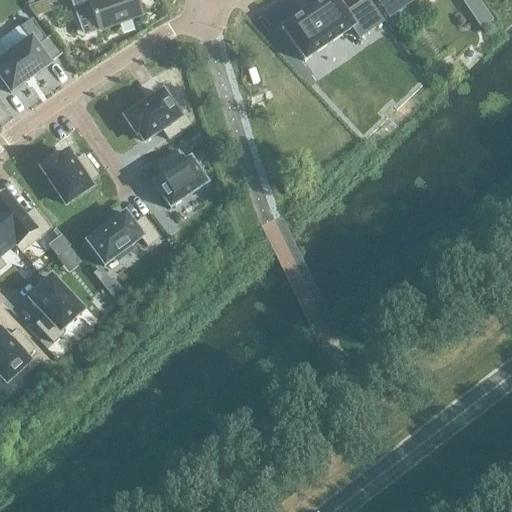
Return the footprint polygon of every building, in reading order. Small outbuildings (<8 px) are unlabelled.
[(50,0),(30,8),(37,18),(54,12),(50,0)] [(69,0),(83,38),(143,17),(137,0),(69,0)] [(283,28),(282,29),(283,31),(283,30),(304,60),(303,61),(305,62),(306,61),(351,30),(358,41),(383,24),(366,0),(364,0),(344,14),(334,0),(324,0),(312,9),(312,8),(302,15),(284,28),(283,28)] [(376,0),(390,19),(417,0),(376,0)] [(486,9),(474,17),(483,30),(495,22),(486,9)] [(20,27),(0,40),(0,79),(11,94),(50,67),(49,66),(62,56),(50,39),(47,41),(32,20),(21,28),(20,27)] [(162,94),(125,119),(136,135),(138,134),(144,142),(162,130),(169,141),(190,127),(182,115),(178,118),(162,94)] [(154,184),(153,185),(154,186),(160,195),(159,195),(160,196),(161,196),(169,209),(170,210),(171,209),(205,186),(206,186),(207,185),(206,184),(191,162),(190,160),(189,161),(185,164),(178,153),(157,167),(164,178),(154,184)] [(57,158),(41,169),(66,206),(91,189),(88,184),(98,177),(84,157),(73,163),(67,154),(59,160),(57,158)] [(7,197),(0,202),(0,226),(22,253),(50,231),(34,211),(24,219),(7,197)] [(87,242),(86,243),(87,245),(103,266),(104,268),(105,267),(117,258),(119,261),(132,252),(130,248),(142,240),(148,248),(159,240),(144,219),(134,226),(125,214),(87,242)] [(0,270),(4,267),(0,261),(0,257),(15,246),(21,254),(22,253),(0,226),(0,270)] [(101,269),(94,275),(103,287),(110,281),(101,269)] [(39,295),(31,302),(46,317),(37,326),(54,344),(64,335),(60,331),(82,312),(51,279),(37,293),(39,295)] [(0,376),(6,384),(28,363),(24,359),(34,351),(16,332),(7,341),(0,332),(0,376)]
